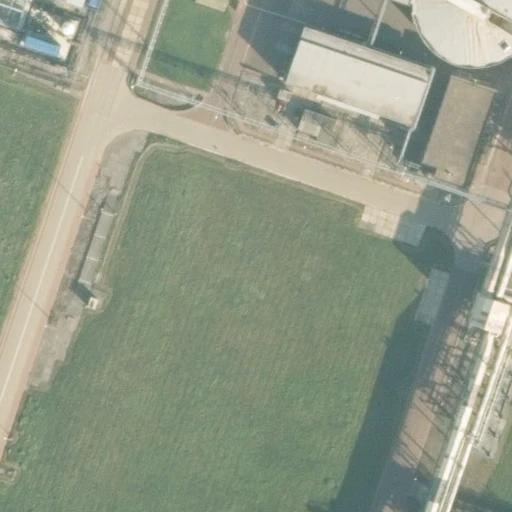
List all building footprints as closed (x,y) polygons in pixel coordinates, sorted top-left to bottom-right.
[(195,0),(194,4),(225,14),(229,0),(195,0)] [(480,63),(493,60),(506,55),(511,50),(511,0),(411,0),(412,7),(415,21),(421,33),(429,44),(440,53),(452,59),(466,63),(480,63)] [(305,27),(286,83),(414,127),(433,71),(305,27)] [(462,186),(494,91),(450,76),(421,161),(436,166),(432,176),(462,186)] [(317,138),(315,143),(326,147),(335,121),(305,110),(297,132),(317,138)] [(499,328),(499,326),(508,299),(477,289),(468,318),(493,326),(499,328)]
